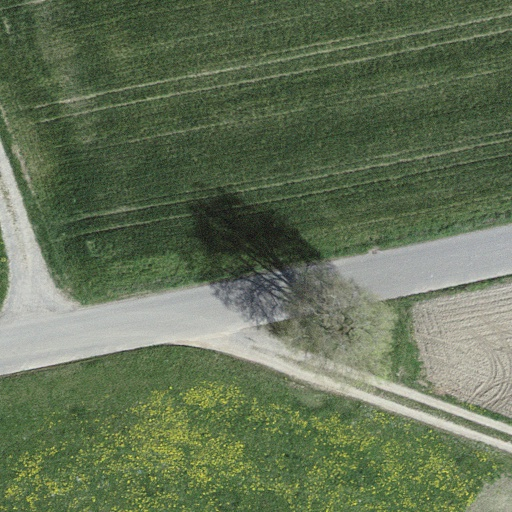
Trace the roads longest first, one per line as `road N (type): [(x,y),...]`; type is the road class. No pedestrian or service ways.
road 1 (unclassified): [(0,349),(511,244)]
road 2 (track): [(179,314),(511,438)]
road 3 (track): [(47,339),(0,180)]
